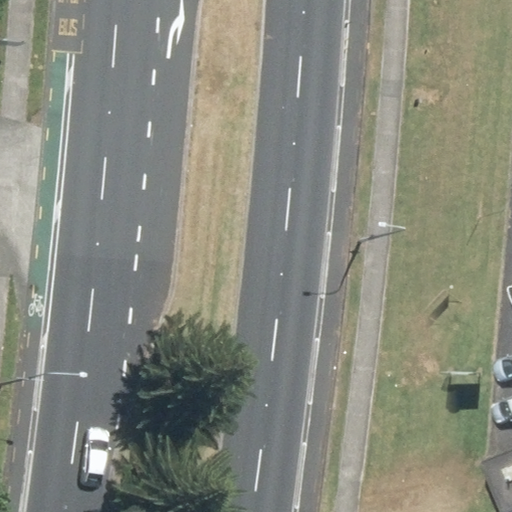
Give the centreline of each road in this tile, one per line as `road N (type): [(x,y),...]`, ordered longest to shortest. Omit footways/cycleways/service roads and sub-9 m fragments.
road 1 (secondary): [(63,511),(93,329),(119,0)]
road 2 (secondary): [(304,0),(253,511)]
